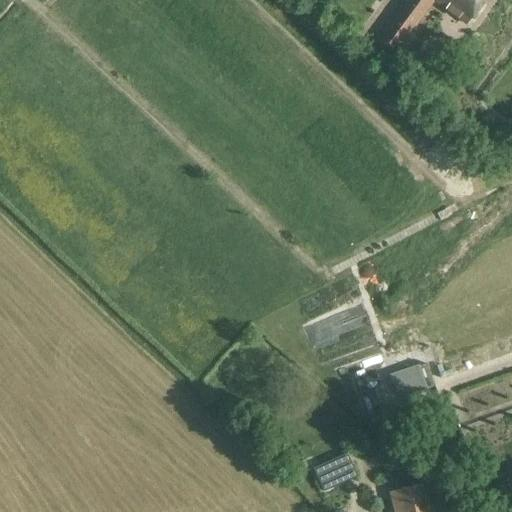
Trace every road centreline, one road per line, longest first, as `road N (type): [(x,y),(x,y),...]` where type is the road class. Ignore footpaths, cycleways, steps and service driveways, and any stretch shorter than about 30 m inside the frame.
road 1 (track): [(447,391),(25,0)]
road 2 (track): [(437,281),(131,0)]
road 3 (track): [(241,0),(487,227),(437,281)]
road 4 (track): [(0,79),(214,278),(266,223)]
road 5 (track): [(214,278),(386,439)]
